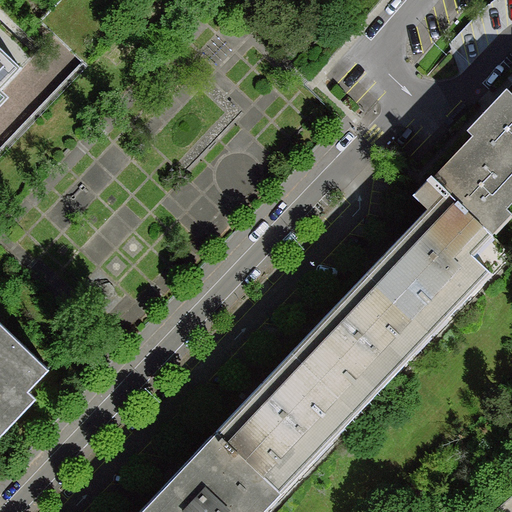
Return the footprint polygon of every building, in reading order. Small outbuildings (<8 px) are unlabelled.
[(0,99),(4,96),(0,91),(0,87),(16,72),(0,56),(0,99)] [(511,204),(511,95),(434,178),(440,183),(489,229),(511,204)] [(478,241),(489,229),(440,183),(428,195),(478,241)] [(469,251),(478,241),(428,195),(421,202),(433,214),(373,278),(433,336),(492,273),(469,251)] [(298,357),(357,414),(433,336),(373,278),(298,357)] [(0,430),(34,395),(29,391),(49,369),(0,322),(0,430)] [(223,435),(282,493),(357,414),(298,357),(223,435)] [(149,511),(263,511),(282,493),(223,435),(149,511)]
